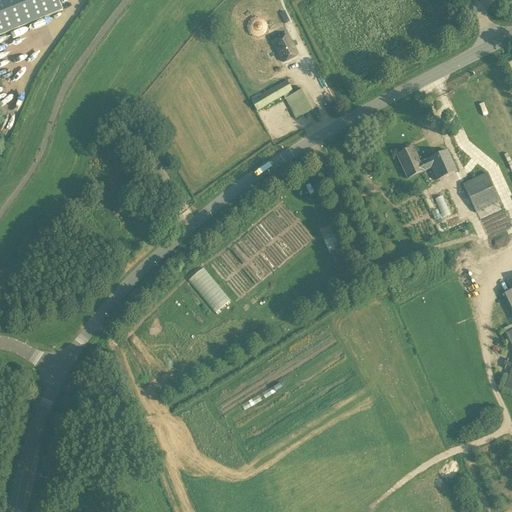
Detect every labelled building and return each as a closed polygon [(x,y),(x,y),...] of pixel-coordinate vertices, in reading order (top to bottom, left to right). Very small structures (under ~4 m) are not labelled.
[(57,0),(0,0),(0,35),(62,10),(57,0)] [(264,22),(261,20),(258,19),(255,19),(252,21),(249,23),(248,25),(247,29),(248,32),(249,34),(251,36),(254,38),(257,38),(260,38),(263,36),(265,34),(266,31),(266,27),(265,24),(264,22)] [(283,63),(297,56),(287,35),(272,42),(283,63)] [(256,111),(280,99),(282,101),(285,100),(295,119),(311,111),(316,108),(305,88),(294,93),(286,81),(250,101),(256,111)] [(140,152),(145,149),(138,137),(133,140),(140,152)] [(436,181),(456,172),(446,150),(419,163),(412,148),(395,156),(407,179),(430,168),(436,181)] [(462,184),(476,213),(499,202),(486,173),(462,184)] [(443,216),(450,212),(442,194),(434,198),(443,216)] [(458,220),(455,215),(439,222),(441,228),(458,220)] [(511,289),(503,294),(511,311),(511,330),(504,334),(511,349),(511,363),(504,388),(511,390),(511,289)]
